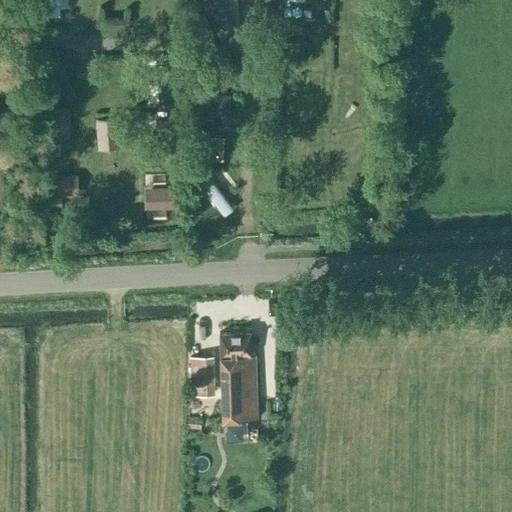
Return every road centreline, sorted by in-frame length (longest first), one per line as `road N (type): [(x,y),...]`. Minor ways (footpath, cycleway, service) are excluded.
road 1 (unclassified): [(243,271),(240,0)]
road 2 (tertiary): [(243,271),(511,261)]
road 3 (tertiary): [(0,283),(243,271)]
road 4 (unknown): [(241,50),(0,49)]
